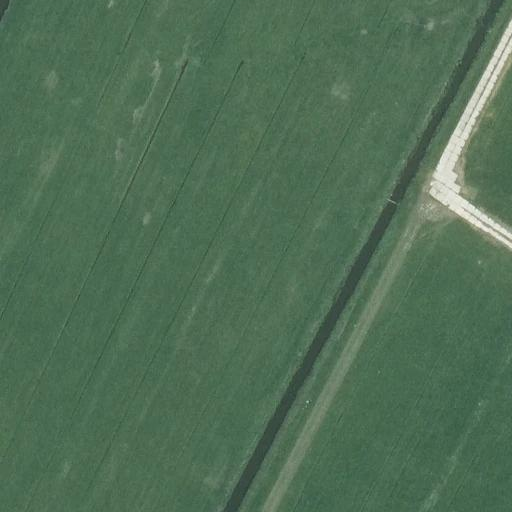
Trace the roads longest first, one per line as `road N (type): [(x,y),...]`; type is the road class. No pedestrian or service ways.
road 1 (track): [(265,511),(411,224),(435,192)]
road 2 (track): [(511,38),(435,192),(511,244)]
